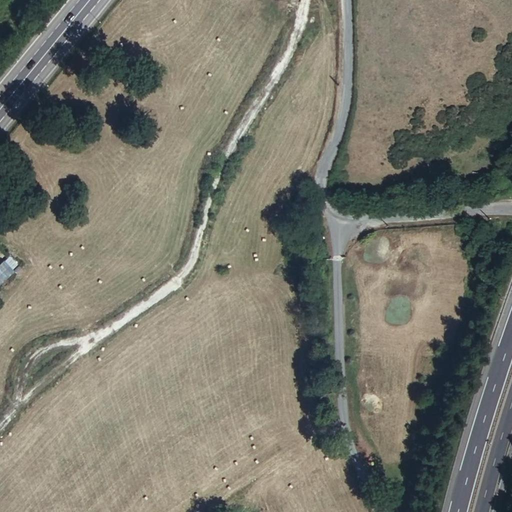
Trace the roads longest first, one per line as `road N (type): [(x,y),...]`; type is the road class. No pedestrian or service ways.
road 1 (track): [(0,427),(190,265),(214,182),(292,49),(306,0)]
road 2 (unclassified): [(511,206),(365,219),(332,208),(321,188),(346,107),(347,0)]
road 3 (trunk): [(511,338),(459,511)]
road 4 (secondary): [(0,108),(88,0)]
